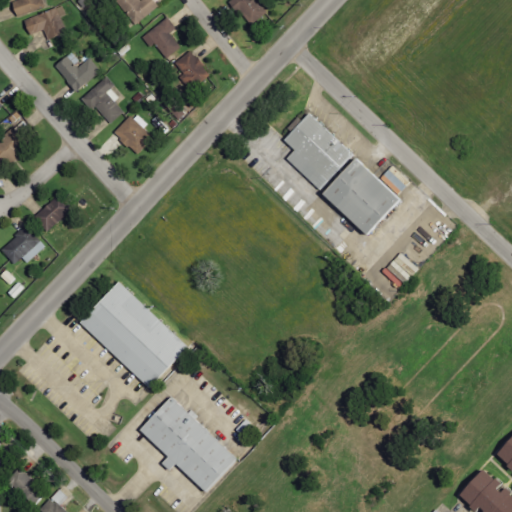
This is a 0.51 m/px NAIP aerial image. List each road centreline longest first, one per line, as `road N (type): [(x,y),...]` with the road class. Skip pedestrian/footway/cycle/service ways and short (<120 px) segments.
road 1 (tertiary): [(0,349),(331,0)]
road 2 (residential): [(511,254),(291,43)]
road 3 (residential): [(136,205),(0,55)]
road 4 (tertiary): [(115,511),(0,402)]
